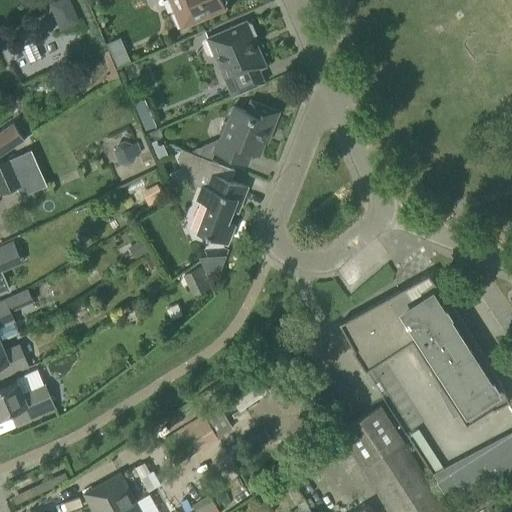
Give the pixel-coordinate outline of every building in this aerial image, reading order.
[(80,22),(75,10),(69,0),(58,0),(48,5),(60,31),(80,22)] [(168,0),(181,29),(207,18),(225,10),(223,4),(225,1),(224,0),(168,0)] [(232,97),(246,91),(264,83),(258,69),(266,66),(253,38),(255,34),(251,24),(247,23),(246,21),(207,38),(232,97)] [(117,66),(132,59),(127,48),(120,51),(116,44),(109,48),(117,66)] [(190,152),(192,153),(205,158),(210,160),(211,160),(214,153),(228,158),(247,165),(251,153),(259,156),(264,143),(266,144),(268,138),(266,137),(269,129),(272,129),(279,111),(250,100),(246,111),(233,106),(227,121),(222,123),(219,132),(221,137),(220,139),(218,139),(190,151),(190,152)] [(0,155),(24,140),(12,123),(0,131),(0,155)] [(123,168),(145,159),(138,141),(116,150),(123,168)] [(180,149),(177,158),(187,181),(201,187),(196,200),(207,204),(197,231),(202,233),(202,237),(210,240),(214,238),(226,242),(227,243),(234,225),(227,222),(232,209),(237,211),(241,201),(247,187),(230,181),(206,171),(210,160),(205,158),(192,153),(190,152),(180,149)] [(0,193),(16,187),(20,196),(46,185),(31,150),(0,164),(0,193)] [(184,274),(193,294),(209,287),(200,267),(184,274)] [(428,274),(339,323),(354,351),(353,352),(365,371),(411,341),(464,424),(509,402),(502,388),(495,374),(487,361),(479,348),(474,340),(466,327),(457,314),(445,296),(432,279),(428,274)] [(0,326),(13,321),(4,300),(0,301),(0,326)] [(3,352),(0,343),(0,378),(0,379),(28,367),(19,346),(3,352)] [(55,408),(45,385),(22,394),(17,382),(0,389),(0,417),(16,411),(21,422),(55,408)] [(283,390),(276,394),(280,401),(287,397),(283,390)] [(175,464),(216,438),(233,428),(220,407),(162,442),(175,464)] [(446,511),(378,407),(350,425),(338,433),(361,468),(389,511),(446,511)] [(451,504),(511,470),(511,432),(436,481),(451,504)] [(158,511),(149,494),(135,501),(119,473),(83,493),(93,511),(158,511)] [(195,511),(202,511),(227,499),(224,495),(240,487),(235,478),(218,487),(219,489),(192,504),(195,511)] [(312,511),(306,501),(294,508),(295,511),(312,511)]
